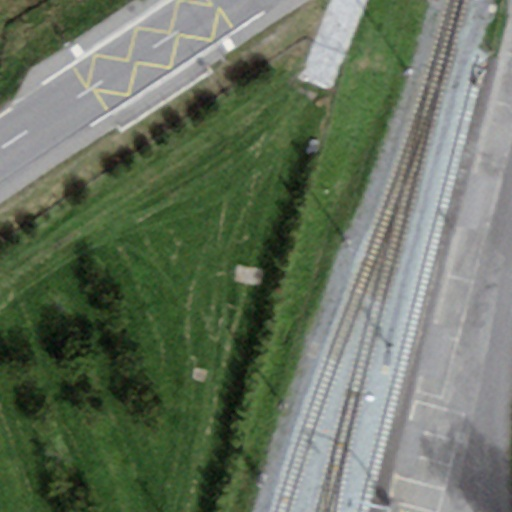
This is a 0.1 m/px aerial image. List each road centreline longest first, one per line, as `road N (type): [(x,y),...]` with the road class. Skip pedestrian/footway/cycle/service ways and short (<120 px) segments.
road 1 (tertiary): [(278,0),(0,190)]
road 2 (unclassified): [(511,204),(468,437),(485,511)]
